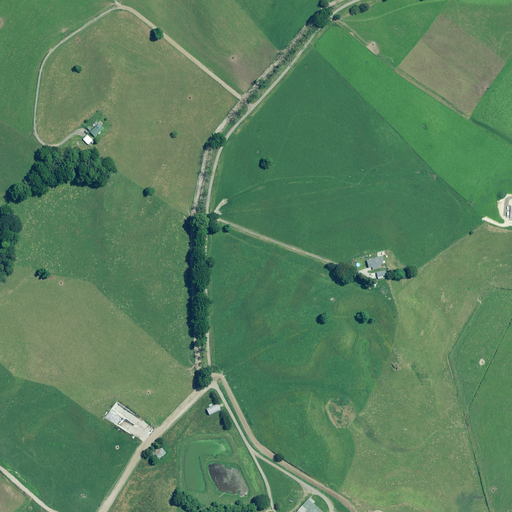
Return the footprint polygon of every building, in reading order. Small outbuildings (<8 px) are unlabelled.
[(104,128),(97,122),(93,126),(95,127),(90,132),(95,137),(98,134),(99,134),(100,133),(100,132),(104,128)] [(94,142),(87,135),(83,139),(88,144),(91,142),(92,143),(94,142)] [(382,260),(381,256),(366,260),(368,268),(371,267),(372,270),(381,267),(380,264),(383,264),(382,261),(382,260)] [(220,409),(217,404),(206,409),(209,414),(220,409)] [(166,453),(162,448),(156,453),(157,455),(156,456),(159,460),(166,453)] [(322,511),(313,503),(314,502),(309,497),(297,510),(298,511),(322,511)]
